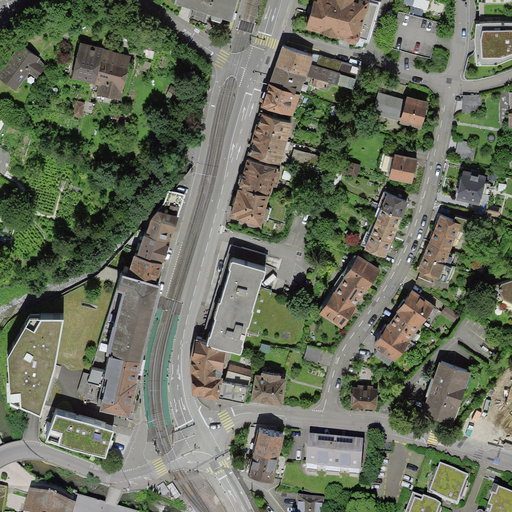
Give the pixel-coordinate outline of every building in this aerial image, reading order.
[(204,0),(233,8),(235,0),(204,0)] [(375,0),(312,0),(306,26),(367,44),(377,1),(375,0)] [(441,0),(433,0),(431,10),(439,12),(441,0)] [(511,23),(476,24),(474,38),(476,66),(496,65),(511,59),(511,23)] [(123,97),(132,56),(82,37),(72,80),(95,82),(94,91),(123,97)] [(23,42),(0,71),(0,75),(16,88),(29,71),(38,78),(46,66),(38,60),(41,56),(23,42)] [(284,42),(262,103),(295,113),(310,73),(354,89),(361,66),(284,42)] [(430,100),(408,94),(407,99),(378,91),(372,113),(423,127),(430,100)] [(486,97),(463,96),(462,115),(485,115),(486,97)] [(86,101),(76,99),(73,114),(84,115),(86,101)] [(261,110),(250,151),(285,158),(295,118),(261,110)] [(477,145),(458,140),(454,157),(472,162),(477,145)] [(326,157),(294,148),(281,191),(313,201),(326,157)] [(420,158),(396,151),(394,157),(383,154),(379,168),(392,171),(390,176),(413,182),(420,158)] [(249,157),(229,213),(263,224),(282,167),(249,157)] [(363,164),(348,160),(344,176),(359,180),(363,164)] [(486,173),(465,168),(458,196),(480,201),(486,173)] [(155,211),(149,228),(173,235),(184,191),(170,186),(166,198),(155,211)] [(409,198),(388,190),(365,247),(386,255),(409,198)] [(501,209),(487,205),(484,215),(499,219),(501,209)] [(455,217),(441,212),(419,267),(424,269),(421,276),(430,279),(433,272),(447,278),(451,265),(444,263),(458,228),(469,232),(473,221),(457,214),(455,217)] [(166,257),(173,235),(149,228),(147,227),(140,249),(166,257)] [(268,255),(230,243),(202,336),(208,338),(242,351),(270,265),(265,263),(268,255)] [(160,275),(166,257),(140,249),(137,248),(131,267),(160,275)] [(381,269),(359,254),(319,312),(342,327),(381,269)] [(113,347),(143,354),(163,277),(123,267),(119,283),(127,284),(111,346),(113,347)] [(511,278),(501,282),(500,288),(504,298),(511,300),(511,278)] [(437,301),(413,284),(373,342),(379,346),(375,352),(390,362),(394,355),(397,357),(411,336),(417,340),(421,334),(417,331),(428,315),(432,318),(440,306),(436,304),(437,301)] [(459,315),(446,306),(440,315),(453,324),(459,315)] [(56,365),(63,319),(29,320),(8,358),(11,403),(40,416),(56,365)] [(228,347),(197,336),(189,367),(194,391),(218,396),(225,372),(222,373),(228,347)] [(324,351),(309,346),(304,361),(319,366),(324,351)] [(144,355),(143,354),(113,347),(99,404),(129,412),(144,355)] [(473,370),(441,360),(425,410),(456,421),(473,370)] [(254,369),(230,363),(226,378),(224,378),(220,396),(246,402),(254,369)] [(264,372),(256,371),(252,400),(284,404),(288,377),(282,376),(283,372),(264,370),(264,372)] [(508,393),(497,383),(486,395),(497,405),(508,393)] [(378,386),(354,384),(352,407),(376,409),(378,386)] [(48,436),(109,452),(117,425),(57,407),(48,436)] [(247,471),(272,477),(283,432),(271,429),(259,426),(252,452),(247,471)] [(365,445),(309,439),(306,471),(363,476),(365,445)] [(469,477),(440,466),(430,496),(459,506),(469,477)] [(160,485),(157,487),(164,497),(170,492),(164,482),(160,485)] [(173,483),(167,487),(177,501),(182,497),(173,483)] [(511,511),(511,495),(496,489),(487,511),(511,511)] [(72,511),(74,505),(32,493),(26,511),(72,511)] [(442,511),(444,506),(413,496),(407,511),(442,511)] [(325,511),(326,498),(297,497),(295,511),(325,511)]
